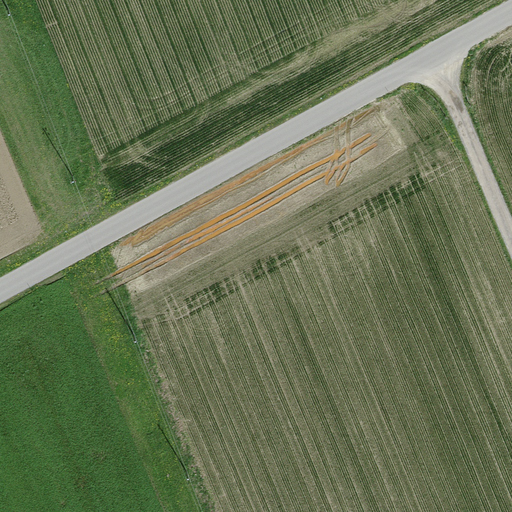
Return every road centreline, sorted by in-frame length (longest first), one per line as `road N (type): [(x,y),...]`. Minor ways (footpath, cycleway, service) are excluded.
road 1 (residential): [(0,288),(511,10)]
road 2 (track): [(427,56),(511,244)]
